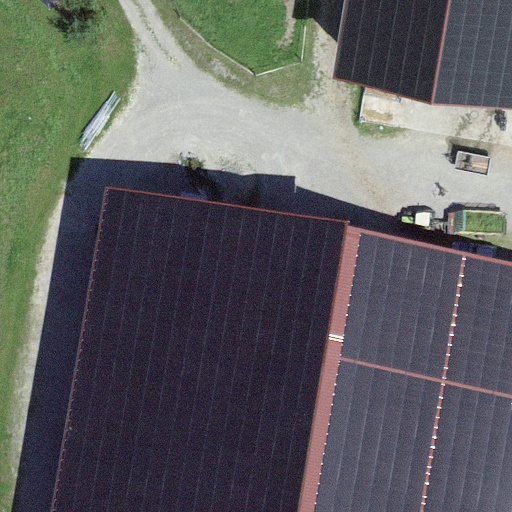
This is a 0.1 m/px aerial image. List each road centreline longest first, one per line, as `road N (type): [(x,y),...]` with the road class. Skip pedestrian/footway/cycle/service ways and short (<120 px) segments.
road 1 (track): [(171,71),(237,122),(334,160),(511,204)]
road 2 (track): [(335,0),(329,103),(342,125),(334,160)]
